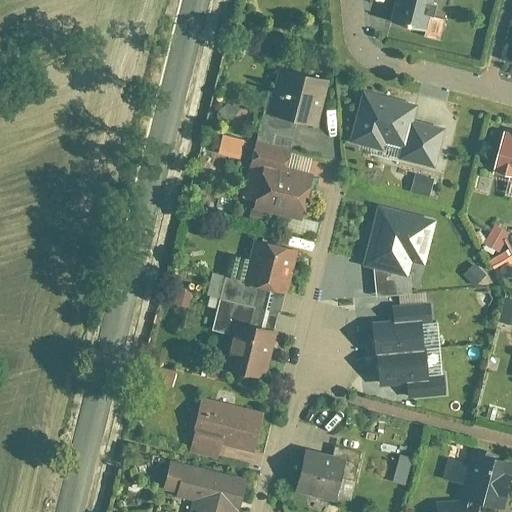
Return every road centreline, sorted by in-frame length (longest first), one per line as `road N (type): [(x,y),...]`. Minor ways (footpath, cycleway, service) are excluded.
road 1 (tertiary): [(70,511),(196,0)]
road 2 (residential): [(511,95),(378,62),(359,48),(349,26),(350,0)]
road 3 (residential): [(265,511),(310,339)]
